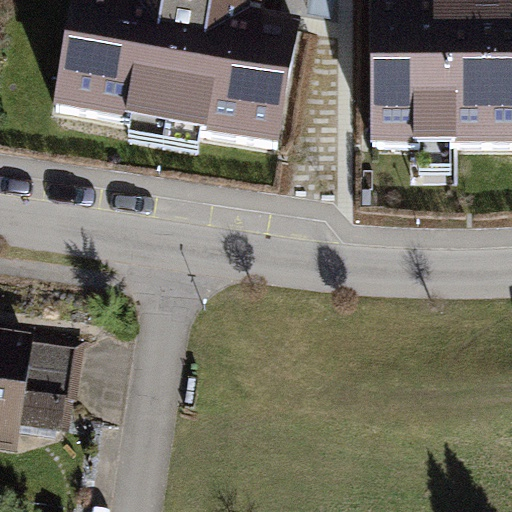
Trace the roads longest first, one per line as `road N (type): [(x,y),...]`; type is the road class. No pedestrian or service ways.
road 1 (residential): [(177,246),(349,268),(511,269)]
road 2 (residential): [(177,246),(137,511)]
road 3 (residential): [(0,220),(177,246)]
